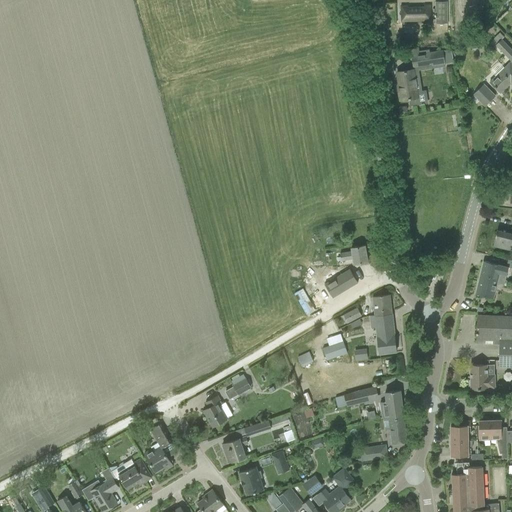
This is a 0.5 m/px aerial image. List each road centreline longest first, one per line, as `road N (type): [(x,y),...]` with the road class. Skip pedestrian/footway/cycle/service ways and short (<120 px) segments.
road 1 (unclassified): [(395,271),(354,0)]
road 2 (unclassified): [(166,407),(395,271)]
road 3 (tertiary): [(431,317),(456,291),(473,213),(511,127)]
road 4 (unclassified): [(0,485),(166,407)]
